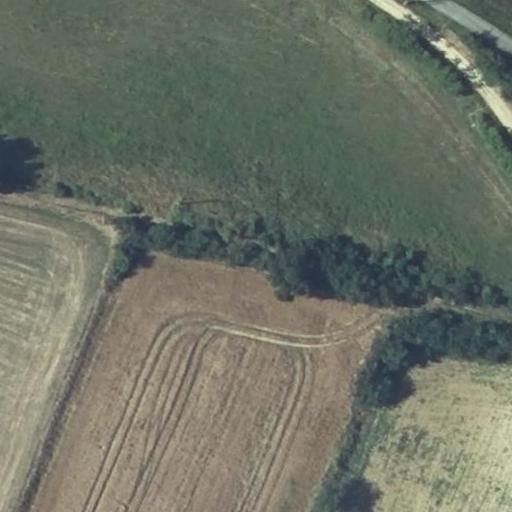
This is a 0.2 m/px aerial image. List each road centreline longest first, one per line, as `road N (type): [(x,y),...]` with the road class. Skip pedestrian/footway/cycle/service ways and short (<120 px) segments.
road 1 (track): [(0,181),(511,311)]
road 2 (track): [(511,122),(470,70),(381,0)]
